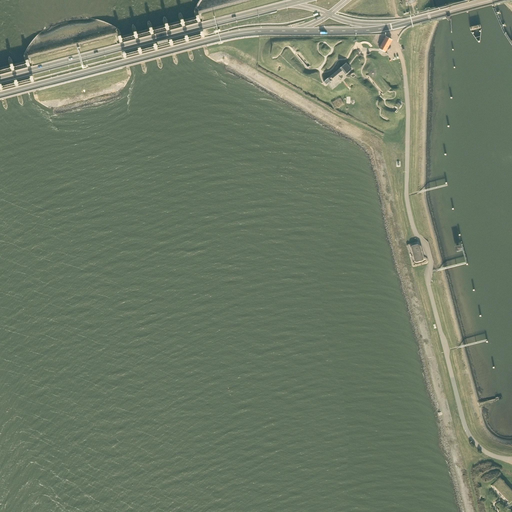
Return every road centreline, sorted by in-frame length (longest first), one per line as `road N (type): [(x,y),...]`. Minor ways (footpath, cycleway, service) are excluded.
road 1 (motorway): [(0,94),(231,34),(292,30)]
road 2 (motorway): [(287,4),(0,79)]
